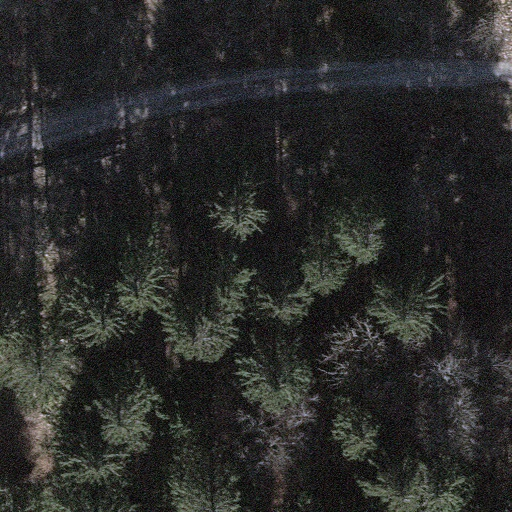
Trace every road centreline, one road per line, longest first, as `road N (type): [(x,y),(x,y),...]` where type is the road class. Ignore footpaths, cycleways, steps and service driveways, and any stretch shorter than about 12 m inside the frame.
road 1 (track): [(0,163),(279,85)]
road 2 (track): [(511,73),(412,69),(279,85)]
